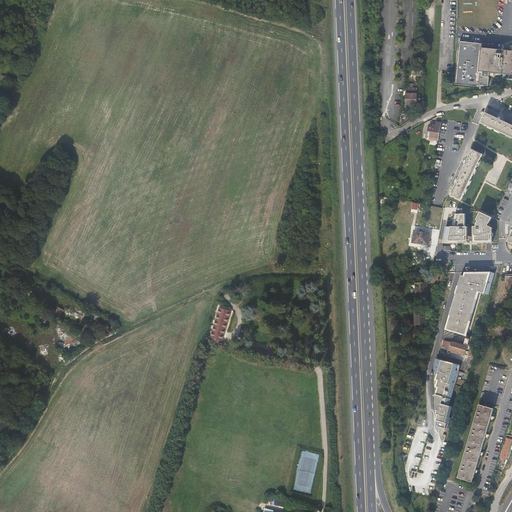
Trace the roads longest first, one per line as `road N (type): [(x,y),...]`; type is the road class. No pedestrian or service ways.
road 1 (trunk): [(339,0),(361,511)]
road 2 (track): [(321,0),(339,511)]
road 3 (track): [(0,254),(122,326),(61,368),(0,462)]
road 4 (trunk): [(388,511),(378,474),(358,198)]
road 5 (trunk): [(371,511),(358,198)]
road 6 (track): [(216,285),(147,511)]
road 7 (track): [(122,326),(231,278),(329,274)]
road 8 (trunk): [(358,198),(350,0)]
road 9 (residential): [(386,133),(442,107),(511,92)]
